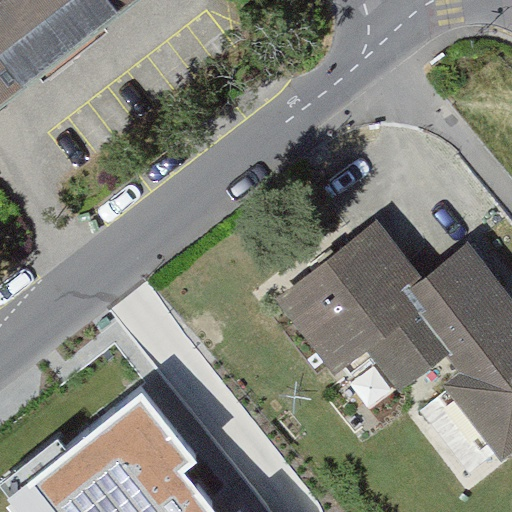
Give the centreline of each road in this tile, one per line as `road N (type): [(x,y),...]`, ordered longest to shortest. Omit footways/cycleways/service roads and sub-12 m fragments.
road 1 (residential): [(396,33),(87,280)]
road 2 (residential): [(0,155),(204,0)]
road 3 (residential): [(87,280),(0,156)]
road 4 (residential): [(87,280),(0,364)]
